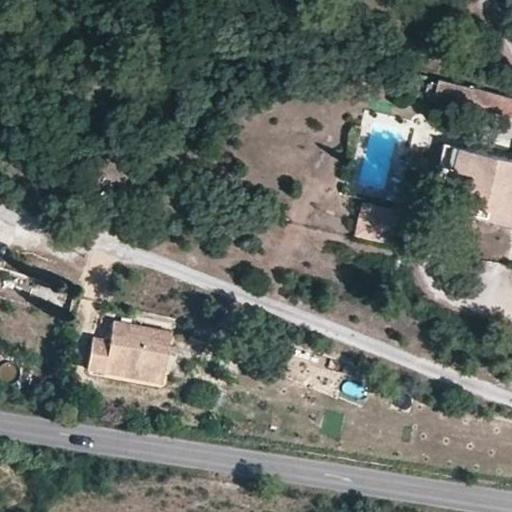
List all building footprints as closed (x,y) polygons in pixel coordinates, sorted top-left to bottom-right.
[(511,128),(511,109),(465,101),(462,119),(511,128)] [(455,185),(462,161),(444,157),(440,184),(455,185)] [(511,168),(462,161),(455,185),(474,189),(467,229),(501,235),(507,209),(511,210),(511,168)] [(371,203),(364,235),(396,241),(403,210),(371,203)] [(511,237),(511,210),(507,209),(501,235),(511,237)] [(169,369),(174,334),(114,322),(110,346),(92,343),(89,369),(105,371),(106,360),(169,369)] [(167,382),(169,369),(106,360),(105,371),(167,382)]
